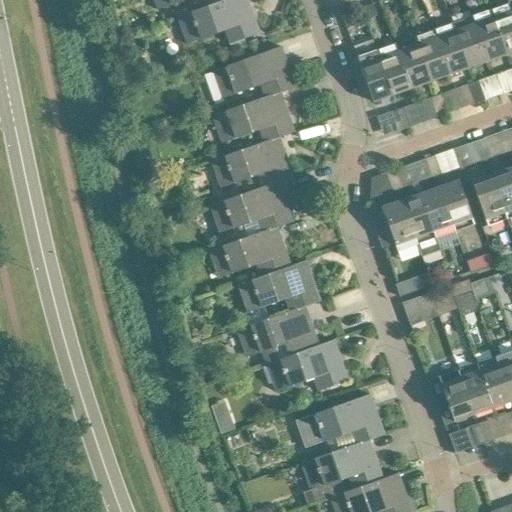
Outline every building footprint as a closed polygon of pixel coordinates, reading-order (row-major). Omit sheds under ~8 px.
[(153,0),(157,9),(183,0),(196,0),(199,8),(200,8),(223,0),(153,0)] [(223,0),(200,8),(199,8),(176,16),(186,43),(224,30),(229,43),(259,33),(252,14),(249,15),(246,8),(250,6),(247,0),(223,0)] [(503,56),(511,52),(511,18),(506,4),(487,11),(503,56)] [(467,69),(485,62),(467,11),(451,17),(453,23),(451,24),(467,69)] [(485,62),(503,56),(487,11),(470,17),(467,11),(485,62)] [(449,75),(467,69),(451,24),(433,30),(449,75)] [(429,82),(449,75),(433,30),(413,37),(429,82)] [(411,89),(429,82),(413,37),(394,44),(411,89)] [(392,95),(411,89),(394,44),(376,50),(392,95)] [(280,92),(295,87),(289,68),(285,69),(282,62),(286,61),(281,46),(213,70),(223,98),(261,84),(265,96),(265,97),(280,92)] [(373,102),(392,95),(376,50),(357,57),(373,102)] [(471,94),(482,90),(478,81),(467,85),(471,94)] [(482,90),(471,94),(474,104),(485,100),(482,90)] [(285,105),(280,92),(265,97),(265,96),(212,115),(222,143),(260,129),(264,141),(264,142),(279,137),(294,132),(288,113),(284,114),(281,107),(285,105)] [(433,107),(444,103),(441,94),(430,98),(433,107)] [(444,103),(433,107),(436,117),(447,113),(444,103)] [(395,120),(406,116),(403,108),(392,112),(395,120)] [(406,116),(395,120),(399,130),(410,126),(406,116)] [(284,150),(279,137),(264,142),(264,141),(211,160),(221,188),(259,174),(263,186),(263,187),(278,182),(293,177),(286,158),(283,159),(280,152),(284,150)] [(477,151),(488,147),(484,138),(473,142),(477,151)] [(488,147),(477,151),(480,161),(491,157),(488,147)] [(427,169),(438,165),(434,156),(423,160),(427,169)] [(438,165),(427,169),(430,178),(441,174),(438,165)] [(507,219),(511,217),(511,176),(509,167),(491,174),(507,219)] [(389,182),(400,178),(397,169),(386,173),(389,182)] [(487,226),(507,219),(491,174),(471,181),(487,226)] [(400,178),(389,182),(392,192),(403,188),(400,178)] [(474,224),(465,198),(458,179),(439,186),(455,231),(474,224)] [(157,192),(154,181),(144,184),(147,195),(157,192)] [(283,195),(278,182),(263,187),(263,186),(210,205),(220,233),(258,219),(262,231),(262,232),(277,227),(292,222),(285,203),(281,204),(279,197),(283,195)] [(454,231),(455,231),(439,186),(420,193),(436,237),(448,233),(451,243),(457,241),(454,231)] [(417,244),(436,237),(420,193),(401,199),(417,244)] [(417,244),(401,199),(381,206),(383,210),(370,214),(382,248),(395,244),(397,251),(412,246),(414,253),(419,251),(417,244)] [(281,240),(277,227),(262,232),(262,231),(209,250),(218,277),(257,264),(261,276),(261,277),(291,266),(290,266),(284,248),(280,249),(278,242),(281,240)] [(305,306),(320,301),(313,282),(309,283),(307,276),(311,275),(305,260),(290,266),(291,266),(261,277),(261,276),(238,284),(248,312),(286,298),(290,310),(290,311),(305,306)] [(433,290),(426,271),(396,282),(403,301),(433,290)] [(467,279),(449,286),(451,294),(470,288),(467,279)] [(489,296),(484,283),(473,288),(478,301),(489,296)] [(435,312),(431,300),(429,294),(401,304),(403,310),(420,304),(422,310),(429,314),(435,312)] [(306,321),(310,319),(305,306),(290,311),(290,310),(237,329),(247,357),(262,351),(266,363),(289,355),(289,356),(319,345),(318,345),(312,327),(308,328),(306,321)] [(289,356),(289,355),(266,363),(276,391),(313,378),(318,391),(348,380),(341,361),(337,363),(335,355),(339,354),(334,339),(318,345),(319,345),(289,356)] [(510,401),(511,400),(511,350),(495,356),(510,401)] [(491,408),(510,401),(495,356),(475,363),(491,408)] [(472,415),(491,408),(475,363),(457,370),(472,415)] [(444,425),(472,415),(457,370),(438,376),(438,377),(428,381),(444,425)] [(370,394),(296,420),(305,447),(349,432),(354,444),(354,445),(366,439),(366,440),(369,439),(369,440),(384,434),(377,416),(374,417),(371,409),(375,408),(370,394)] [(475,435),(485,431),(482,422),(471,426),(475,435)] [(485,431),(475,435),(478,445),(489,441),(485,431)] [(308,460),(301,463),(311,490),(303,493),(307,505),(330,497),(353,489),(383,479),(383,478),(376,460),(373,462),(370,454),(374,453),(373,451),(369,440),(369,439),(366,440),(366,439),(354,445),(354,444),(308,460)] [(353,489),(330,497),(335,511),(374,511),(377,511),(411,511),(406,495),(402,496),(399,488),(403,487),(398,473),(383,478),(383,479),(353,489)]
